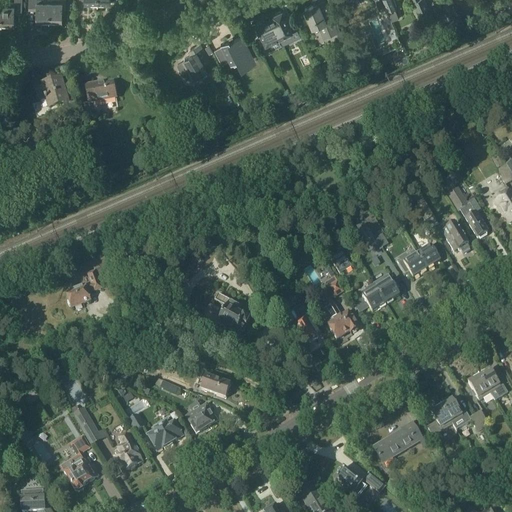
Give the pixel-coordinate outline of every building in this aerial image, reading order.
[(2,2),(2,24),(2,26),(9,26),(9,25),(15,25),(15,13),(23,13),(22,0),(14,0),(15,2),(2,2)] [(29,0),(29,10),(37,10),(37,21),(50,21),(49,0),(29,0)] [(49,0),(50,21),(63,21),(63,13),(66,13),(66,0),(49,0)] [(305,8),(313,29),(318,26),(323,39),(338,33),(324,0),(313,0),(315,4),(305,8)] [(382,0),(387,11),(392,22),(400,19),(395,9),(397,8),(396,7),(397,7),(394,0),(382,0)] [(412,0),(418,12),(428,7),(425,0),(412,0)] [(510,18),(506,8),(500,10),(504,20),(510,18)] [(283,12),(269,18),(279,39),(292,33),(283,12)] [(269,18),(256,24),(265,46),(279,39),(269,18)] [(222,46),(214,50),(222,64),(229,60),(231,64),(238,61),(239,60),(242,65),(255,58),(243,34),(230,40),(230,39),(221,44),(222,46)] [(184,59),(176,64),(185,80),(194,75),(195,78),(204,73),(207,72),(208,73),(215,69),(200,45),(190,50),(193,54),(184,59)] [(222,71),(215,75),(226,94),(232,90),(222,71)] [(35,94),(38,103),(45,101),(48,110),(68,104),(61,80),(42,85),(43,89),(40,90),(38,82),(32,83),(35,95),(35,94)] [(86,87),(89,104),(81,106),(83,117),(84,117),(91,115),(89,106),(116,101),(113,84),(103,86),(103,84),(86,87)] [(192,137),(183,140),(187,152),(196,149),(192,137)] [(511,183),(511,176),(506,167),(497,172),(505,187),(511,183)] [(478,240),(479,240),(480,241),(487,237),(486,235),(488,234),(470,205),(468,206),(457,190),(447,196),(458,213),(460,212),(478,240)] [(500,195),(502,199),(496,203),(510,227),(511,225),(511,196),(511,194),(510,194),(508,190),(500,195)] [(418,195),(413,199),(419,208),(428,223),(435,219),(422,200),(421,200),(418,195)] [(260,202),(254,205),(261,218),(267,215),(260,202)] [(428,223),(419,208),(416,210),(426,225),(428,223)] [(373,217),(365,222),(383,250),(388,246),(382,236),(384,235),(373,217)] [(365,222),(357,227),(361,234),(365,239),(368,244),(370,243),(376,253),(383,250),(365,222)] [(469,246),(455,223),(441,233),(454,254),(458,251),(459,253),(460,252),(462,254),(470,250),(468,247),(469,246)] [(258,224),(251,228),(256,237),(255,238),(262,249),(270,245),(263,233),(258,224)] [(216,226),(207,229),(212,249),(218,247),(221,246),(218,233),(216,226)] [(441,263),(431,247),(417,256),(427,272),(441,263)] [(127,258),(123,248),(114,252),(118,262),(127,258)] [(85,288),(85,286),(66,294),(72,310),(90,303),(87,295),(94,292),(94,293),(102,290),(100,284),(113,279),(103,252),(87,257),(94,273),(87,275),(91,286),(85,288)] [(340,275),(352,268),(341,252),(330,259),(340,275)] [(403,264),(413,280),(427,272),(417,256),(403,264)] [(388,277),(374,285),(374,286),(377,290),(387,305),(400,297),(391,282),(388,277)] [(345,294),(338,282),(327,289),(334,300),(345,294)] [(366,292),(357,297),(365,310),(369,308),(372,314),(387,305),(377,290),(374,286),(365,291),(366,292)] [(233,335),(237,334),(237,333),(242,336),(250,321),(238,315),(241,309),(218,296),(215,302),(227,309),(222,318),(218,323),(229,329),(229,330),(230,333),(233,335)] [(318,311),(327,326),(337,342),(350,334),(351,335),(359,331),(348,313),(342,317),(332,302),(318,311)] [(301,324),(295,328),(305,344),(307,342),(309,343),(313,341),(313,339),(315,337),(312,332),(314,331),(309,323),(307,325),(306,322),(310,319),(302,306),(293,312),(301,324)] [(279,325),(271,334),(278,339),(285,330),(279,325)] [(486,373),(485,372),(478,376),(493,400),(500,396),(497,391),(501,389),(490,371),(486,373)] [(158,380),(169,385),(172,381),(160,375),(158,380)] [(468,384),(480,402),(483,400),(486,404),(493,400),(478,376),(472,380),(473,381),(468,384)] [(231,387),(206,378),(201,391),(226,400),(231,387)] [(155,386),(161,389),(160,390),(178,397),(181,391),(169,385),(158,380),(155,386)] [(447,402),(441,406),(453,425),(457,431),(471,423),(469,420),(466,414),(462,417),(452,401),(448,403),(447,402)] [(196,436),(216,423),(206,406),(185,419),(196,436)] [(436,424),(427,429),(435,442),(440,438),(438,434),(452,426),(453,425),(441,406),(434,410),(435,411),(430,414),(436,424)] [(84,410),(73,416),(91,448),(106,439),(102,431),(98,433),(84,410)] [(481,413),(475,417),(483,429),(489,426),(481,413)] [(144,428),(137,417),(128,422),(136,434),(144,428)] [(475,417),(469,420),(471,423),(477,433),(483,429),(475,417)] [(16,419),(8,424),(15,435),(22,447),(30,442),(23,430),(16,419)] [(157,426),(159,430),(147,437),(157,453),(163,449),(165,452),(172,447),(171,444),(181,438),(176,429),(172,428),(168,420),(157,426)] [(401,430),(402,431),(373,449),(383,465),(422,441),(411,424),(401,430)] [(114,454),(117,461),(115,462),(122,474),(126,471),(127,473),(131,471),(132,472),(135,470),(135,468),(138,466),(135,461),(140,459),(138,456),(139,454),(137,451),(135,451),(131,445),(133,443),(131,440),(129,440),(127,437),(126,438),(124,437),(121,439),(121,441),(119,442),(123,449),(118,452),(114,454)] [(67,485),(70,484),(75,493),(79,494),(83,492),(84,487),(98,479),(88,462),(87,462),(83,455),(91,450),(83,438),(69,446),(77,458),(71,461),(70,465),(74,471),(65,476),(63,478),(62,481),(65,485),(67,485)] [(362,485),(362,484),(344,469),(334,481),(352,497),(353,496),(357,500),(366,489),(362,485)] [(369,474),(363,482),(379,494),(385,487),(369,474)] [(44,492),(21,493),(22,500),(22,511),(50,511),(48,508),(44,509),(44,499),(44,497),(44,492)] [(303,502),(309,511),(344,511),(345,511),(344,511),(330,511),(319,493),(303,502)]
